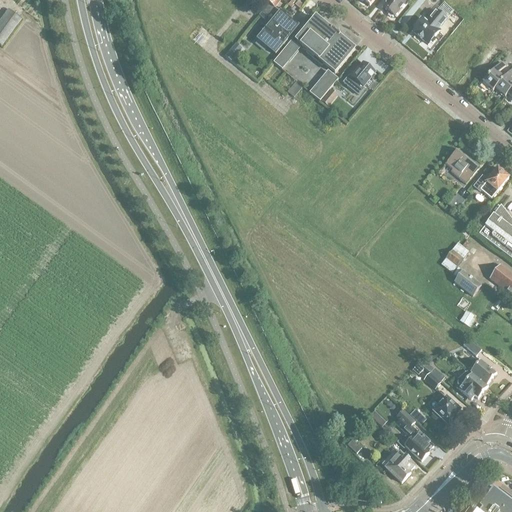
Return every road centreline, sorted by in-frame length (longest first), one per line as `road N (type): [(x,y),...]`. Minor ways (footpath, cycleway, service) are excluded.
road 1 (primary): [(80,0),(117,115),(175,204)]
road 2 (primary): [(175,204),(123,80),(101,0)]
road 3 (primary): [(321,511),(299,441),(236,324)]
road 4 (primary): [(236,324),(302,511)]
road 5 (residential): [(347,202),(442,90)]
road 6 (residential): [(442,90),(334,0)]
road 7 (residential): [(248,121),(308,247)]
road 8 (primary): [(236,324),(175,204)]
road 9 (residential): [(248,121),(200,11),(209,0)]
road 10 (residential): [(347,202),(248,121)]
road 11 (residential): [(442,90),(495,34),(464,4),(469,0)]
